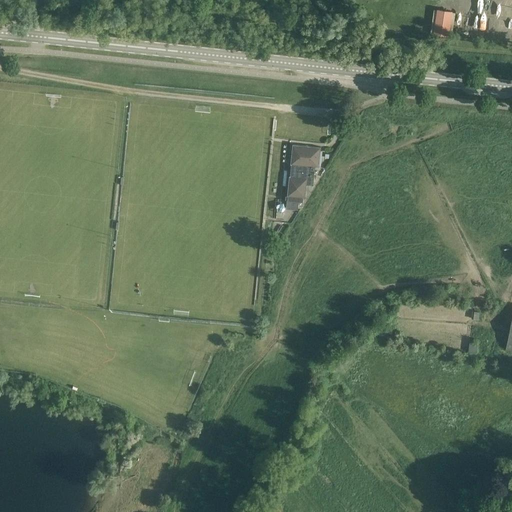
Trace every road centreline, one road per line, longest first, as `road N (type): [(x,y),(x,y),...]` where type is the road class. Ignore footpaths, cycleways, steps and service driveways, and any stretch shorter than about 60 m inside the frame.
road 1 (tertiary): [(511,88),(29,35)]
road 2 (track): [(511,56),(364,39),(155,0)]
